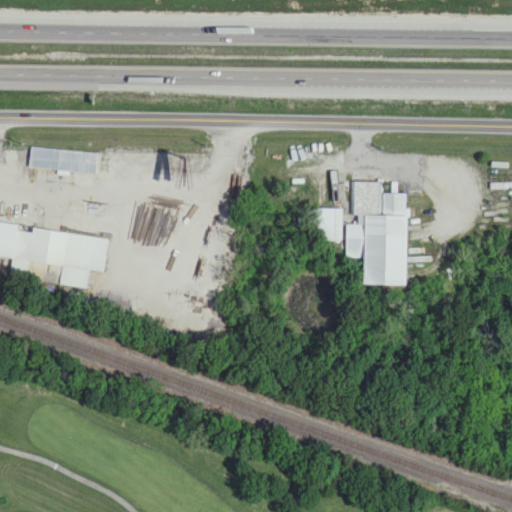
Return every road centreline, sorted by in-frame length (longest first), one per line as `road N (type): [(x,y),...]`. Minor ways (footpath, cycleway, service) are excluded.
road 1 (tertiary): [(511,130),(0,117)]
road 2 (motorway): [(511,38),(0,26)]
road 3 (motorway): [(0,77),(511,85)]
